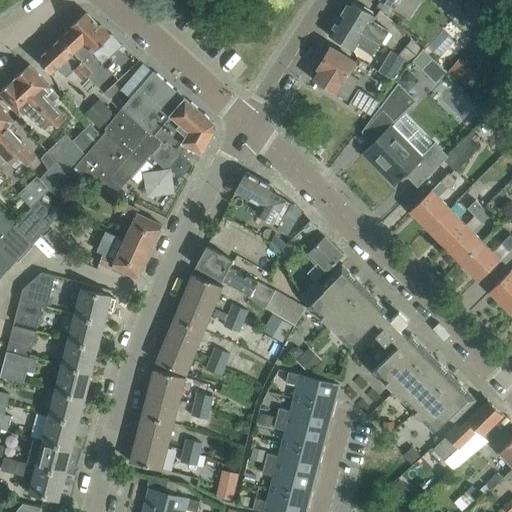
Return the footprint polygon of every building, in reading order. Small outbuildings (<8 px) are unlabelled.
[(388,31),(372,21),(376,16),(350,0),(340,17),(381,43),(388,31)] [(419,0),(383,0),(409,17),(420,0),(419,0)] [(122,45),(112,33),(110,34),(103,26),(102,25),(100,25),(100,26),(88,14),(87,13),(85,14),(75,20),(72,24),(69,28),(70,28),(60,37),(83,62),(83,61),(93,52),(103,63),(122,45)] [(381,43),(340,17),(329,35),(346,46),(354,51),(357,45),(373,55),(381,43)] [(83,62),(60,37),(37,58),(52,74),(59,68),(67,76),(74,70),(83,79),(92,71),(83,61),(83,62)] [(410,39),(399,53),(408,60),(410,61),(421,47),(410,39)] [(357,62),(330,46),(317,68),(320,70),(314,80),(347,100),(359,80),(350,74),(357,62)] [(413,61),(435,83),(446,72),(423,50),(413,61)] [(459,56),(448,67),(465,83),(475,71),(459,56)] [(144,63),(121,89),(131,98),(153,72),(144,63)] [(510,86),(511,84),(511,63),(500,75),(510,86)] [(60,96),(51,87),(30,64),(14,78),(53,120),(58,126),(67,118),(53,102),(60,96)] [(86,154),(71,172),(115,193),(130,176),(146,158),(149,155),(165,169),(180,153),(184,157),(193,164),(203,153),(215,131),(214,123),(186,98),(185,98),(154,71),(153,72),(131,98),(122,107),(116,115),(105,129),(106,131),(102,136),(86,154)] [(53,120),(14,78),(0,91),(0,93),(21,116),(27,110),(44,128),(53,120)] [(399,85),(380,108),(395,123),(417,101),(399,85)] [(379,101),(359,89),(350,102),(371,115),(379,101)] [(101,98),(86,112),(100,127),(115,113),(101,98)] [(36,158),(8,127),(15,121),(0,105),(0,136),(16,154),(20,158),(27,166),(36,158)] [(89,122),(71,138),(77,144),(86,154),(102,136),(89,122)] [(421,157),(390,126),(379,138),(364,152),(395,183),(402,177),(403,179),(407,175),(418,187),(444,160),(449,156),(448,156),(436,143),(421,157)] [(455,172),(480,147),(469,135),(448,156),(449,156),(444,160),(455,172)] [(16,154),(0,136),(0,153),(7,162),(16,154)] [(77,144),(58,162),(66,171),(69,174),(71,172),(86,154),(77,144)] [(16,154),(7,162),(11,166),(20,158),(16,154)] [(57,161),(39,178),(50,189),(66,171),(58,162),(57,161)] [(66,171),(50,189),(64,199),(75,180),(69,174),(66,171)] [(293,204),(271,192),(273,187),(247,172),(236,191),(261,206),(257,213),(280,226),(284,218),(285,218),(293,204)] [(456,181),(448,173),(440,181),(447,189),(456,181)] [(39,178),(37,176),(19,194),(32,208),(40,199),(50,189),(39,178)] [(428,228),(449,207),(432,189),(425,196),(410,210),(428,228)] [(485,206),(495,196),(487,189),(467,209),(474,217),(485,206)] [(32,208),(31,208),(35,212),(49,225),(63,211),(40,199),(32,208)] [(150,251),(162,225),(138,214),(139,210),(126,204),(121,215),(133,220),(125,239),(150,251)] [(485,206),(474,217),(482,225),(492,214),(485,206)] [(445,245),(466,224),(449,207),(428,228),(445,245)] [(33,244),(49,225),(35,212),(31,208),(15,226),(33,244)] [(0,241),(6,235),(14,227),(0,211),(0,241)] [(293,237),(278,252),(283,262),(301,244),(318,227),(310,220),(293,237)] [(483,241),(474,232),(466,224),(445,245),(462,262),(483,241)] [(33,244),(15,226),(14,227),(6,235),(24,253),(33,244)] [(318,227),(301,244),(308,252),(309,251),(319,261),(308,272),(316,281),(330,268),(344,254),(325,235),(318,227)] [(24,253),(6,235),(0,241),(0,246),(15,262),(24,253)] [(493,266),(511,247),(511,237),(510,235),(493,251),(483,241),(462,262),(479,280),(493,266)] [(138,278),(150,251),(125,239),(116,236),(108,255),(104,253),(99,264),(112,270),(113,266),(138,278)] [(15,262),(0,246),(0,265),(6,272),(15,262)] [(257,282),(230,266),(234,260),(225,255),(207,246),(196,266),(214,275),(223,281),(223,280),(249,296),(248,298),(265,308),(275,291),(258,281),(257,282)] [(391,320),(383,312),(387,309),(343,264),(321,285),(325,289),(310,305),(350,346),(375,321),(383,328),(376,335),(386,344),(392,338),(399,345),(374,370),(434,431),(449,416),(454,420),(475,398),(411,333),(408,337),(401,329),(408,322),(399,312),(391,320)] [(507,308),(511,303),(511,270),(511,269),(490,291),(507,308)] [(47,307),(55,275),(42,272),(23,289),(20,300),(44,306),(47,307)] [(213,308),(222,286),(193,274),(184,296),(213,308)] [(104,322),(110,296),(83,289),(76,315),(104,322)] [(204,330),(213,308),(184,296),(175,318),(204,330)] [(38,327),(44,306),(20,300),(15,321),(34,326),(38,327)] [(243,321),(248,311),(232,304),(228,315),(243,321)] [(274,313),(264,329),(284,340),(293,324),(274,313)] [(97,347),(104,322),(76,315),(70,340),(97,347)] [(239,332),(243,321),(228,315),(223,325),(239,332)] [(195,352),(204,330),(175,318),(166,340),(195,352)] [(31,357),(37,331),(33,330),(13,325),(7,351),(31,357)] [(91,373),(97,347),(70,340),(64,366),(91,373)] [(186,374),(195,352),(166,340),(157,362),(186,374)] [(294,346),(289,351),(297,359),(305,351),(300,346),(294,346)] [(226,364),(230,354),(215,347),(210,358),(226,364)] [(310,347),(297,359),(310,372),(323,359),(310,347)] [(37,359),(31,357),(7,351),(0,376),(23,382),(26,371),(33,373),(37,359)] [(221,375),(226,364),(210,358),(206,368),(221,375)] [(84,398),(91,373),(64,366),(57,391),(84,398)] [(179,400),(185,377),(154,369),(148,392),(179,400)] [(333,408),(339,385),(289,372),(286,382),(298,385),(294,398),(333,408)] [(10,394),(0,391),(0,403),(7,405),(10,394)] [(78,423),(84,398),(57,391),(51,416),(78,423)] [(174,423),(179,400),(148,392),(143,415),(174,423)] [(210,408),(213,396),(196,392),(193,404),(210,408)] [(327,431),(333,408),(294,398),(291,411),(279,408),(277,418),(327,431)] [(488,441),(483,435),(503,415),(489,400),(474,414),(451,438),(446,436),(433,448),(453,470),(488,441)] [(4,417),(7,405),(0,403),(0,430),(0,431),(7,432),(11,419),(4,417)] [(208,419),(210,408),(193,404),(191,415),(208,419)] [(262,414),(260,423),(270,426),(273,417),(262,414)] [(168,446),(174,423),(143,415),(137,438),(168,446)] [(71,449),(78,423),(51,416),(45,442),(71,449)] [(321,454),(327,431),(277,418),(274,428),(286,431),(283,444),(321,454)] [(395,421),(385,421),(386,431),(395,431),(395,421)] [(511,463),(511,436),(507,431),(493,446),(511,463)] [(162,469),(168,446),(137,438),(131,462),(162,469)] [(65,474),(71,449),(45,442),(35,439),(28,464),(65,474)] [(200,454),(202,443),(184,439),(182,451),(200,454)] [(316,476),(321,454),(283,444),(279,456),(267,453),(265,463),(316,476)] [(413,446),(404,455),(412,464),(422,455),(413,446)] [(254,448),(251,459),(261,462),(263,463),(266,451),(254,448)] [(197,466),(200,454),(182,451),(179,462),(197,466)] [(59,499),(65,474),(28,464),(4,458),(1,470),(26,476),(23,490),(39,494),(59,499)] [(310,499),(316,476),(265,463),(262,473),(274,476),(271,489),(310,499)] [(223,469),(217,496),(233,500),(240,473),(223,469)] [(498,472),(487,482),(493,488),(504,478),(498,472)] [(246,475),(244,480),(255,483),(256,478),(246,475)] [(400,479),(392,488),(403,498),(411,489),(400,479)] [(176,495),(179,483),(168,480),(164,492),(176,495)] [(486,484),(479,490),(485,496),(491,490),(486,484)] [(467,491),(456,501),(464,510),(475,500),(482,494),(474,485),(467,491)] [(200,501),(190,499),(176,495),(164,492),(150,488),(144,511),(147,511),(186,511),(187,509),(198,511),(200,501)] [(264,511),(306,511),(310,499),(271,489),(268,501),(256,498),(253,509),(264,511)] [(242,494),(240,504),(250,506),(252,496),(242,494)]
